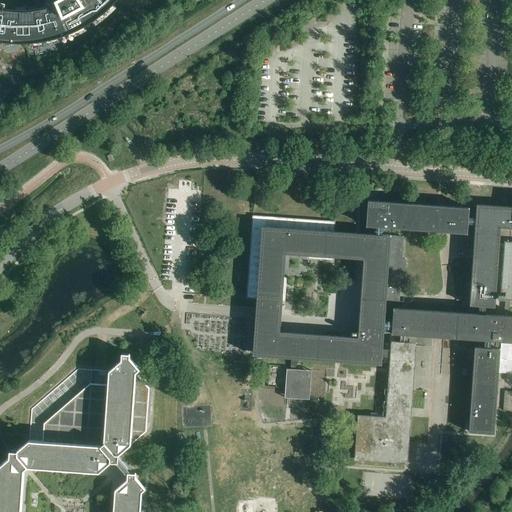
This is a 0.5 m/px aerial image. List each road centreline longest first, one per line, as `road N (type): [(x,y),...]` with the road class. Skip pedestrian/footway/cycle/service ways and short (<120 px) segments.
road 1 (residential): [(0,267),(66,207),(169,164),(265,159),(511,177)]
road 2 (primary): [(0,170),(267,0)]
road 3 (primary): [(242,0),(0,149)]
